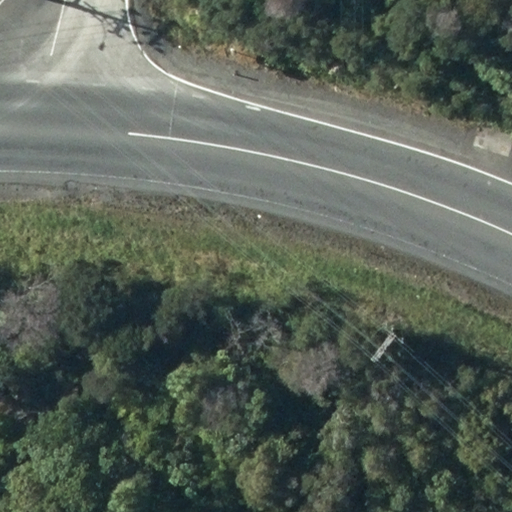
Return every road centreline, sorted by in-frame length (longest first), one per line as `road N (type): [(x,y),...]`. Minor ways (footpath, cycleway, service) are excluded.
road 1 (secondary): [(48,125),(201,141),(341,173),(511,235)]
road 2 (residential): [(48,125),(71,0)]
